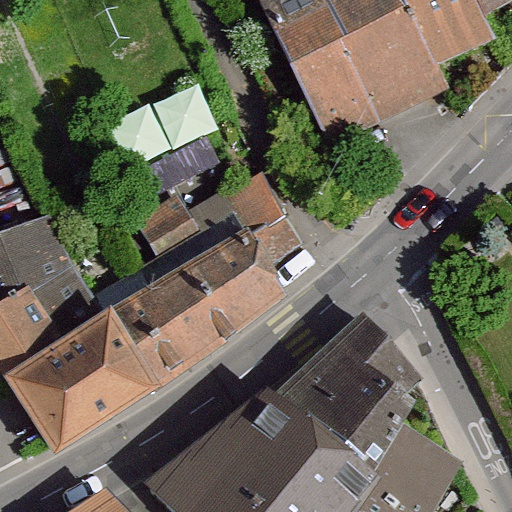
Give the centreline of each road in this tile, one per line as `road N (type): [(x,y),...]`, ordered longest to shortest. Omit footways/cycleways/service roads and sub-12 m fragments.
road 1 (tertiary): [(20,511),(196,412),(386,259)]
road 2 (residential): [(386,259),(511,490)]
road 3 (tertiary): [(386,259),(511,132)]
